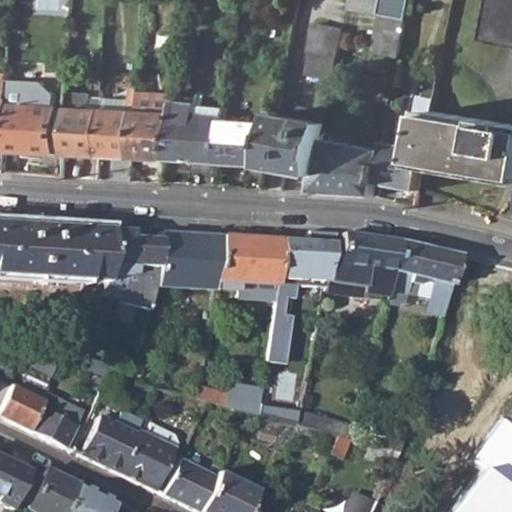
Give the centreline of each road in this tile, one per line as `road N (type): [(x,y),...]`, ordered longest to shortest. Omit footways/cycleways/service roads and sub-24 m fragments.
road 1 (residential): [(0,191),(366,215),(511,246)]
road 2 (residential): [(0,434),(158,511)]
